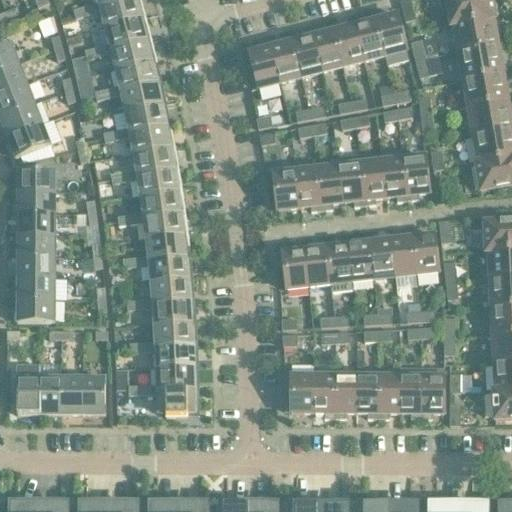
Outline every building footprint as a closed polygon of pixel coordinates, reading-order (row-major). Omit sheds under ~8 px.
[(50,7),(46,0),(35,4),(38,12),(50,7)] [(97,0),(99,6),(86,10),(89,19),(102,15),(100,11),(138,0),(97,0)] [(145,21),(145,19),(143,20),(141,13),(143,13),(139,0),(138,0),(100,11),(102,15),(106,32),(145,21)] [(495,21),(491,0),(450,0),(446,1),(451,29),(495,21)] [(416,23),(410,3),(400,5),(405,26),(416,23)] [(89,19),(86,10),(73,14),(76,23),(89,19)] [(20,19),(17,11),(6,16),(9,23),(20,19)] [(0,26),(9,23),(6,16),(0,18),(0,26)] [(397,18),(386,21),(385,16),(374,19),(385,60),(387,70),(409,64),(397,18)] [(385,60),(374,19),(364,21),(365,26),(355,29),(364,65),(385,60)] [(148,41),(146,35),(149,34),(145,21),(106,32),(111,48),(98,51),(100,60),(113,57),(112,52),(151,43),(150,41),(148,41)] [(497,47),(499,44),(498,37),(495,34),(493,23),(495,22),(495,21),(451,29),(451,30),(453,30),(458,56),(498,49),(497,47)] [(364,65),(355,29),(344,32),(343,27),(333,29),(343,71),(364,65)] [(343,71),(333,29),(322,32),(323,37),(313,40),(322,76),(343,71)] [(322,76),(313,40),(303,42),(301,37),(291,40),(301,82),(322,76)] [(62,52),(59,40),(51,42),(55,54),(62,52)] [(301,82),(291,40),(280,43),(281,48),(271,51),(280,87),(301,82)] [(154,63),(152,56),(154,55),(151,43),(112,52),(113,57),(117,73),(156,64),(156,62),(154,63)] [(426,62),(421,44),(411,47),(416,65),(426,62)] [(0,74),(18,67),(11,47),(0,51),(0,74)] [(503,77),(501,64),(502,61),(501,54),(498,52),(498,49),(458,56),(463,84),(503,77)] [(100,60),(98,51),(85,54),(87,64),(100,60)] [(280,87),(271,51),(249,56),(259,93),(280,87)] [(65,63),(62,52),(55,54),(58,65),(65,63)] [(430,80),(426,62),(416,65),(420,82),(430,80)] [(159,84),(157,77),(159,77),(156,64),(117,73),(121,90),(122,94),(161,85),(161,84),(159,84)] [(0,98),(27,88),(18,67),(0,74),(0,98)] [(508,104),(506,92),(507,89),(506,82),(503,80),(503,77),(463,84),(468,112),(508,104)] [(73,94),(70,83),(62,84),(65,96),(73,94)] [(163,106),(162,99),(164,99),(161,85),(122,94),(121,90),(108,93),(110,102),(123,99),(126,116),(166,108),(166,106),(163,106)] [(0,121),(34,108),(27,88),(0,98),(0,121)] [(110,102),(108,93),(95,96),(97,105),(110,102)] [(76,106),(73,94),(65,96),(68,108),(76,106)] [(410,105),(408,95),(395,97),(396,108),(410,105)] [(396,108),(395,97),(381,100),(383,110),(396,108)] [(431,118),(429,100),(419,101),(421,119),(431,118)] [(367,113),(366,103),(352,105),(354,116),(367,113)] [(511,132),(511,118),(510,117),(508,104),(468,112),(473,139),(511,132)] [(354,116),(352,105),(339,108),(340,118),(354,116)] [(42,128),(34,108),(0,121),(8,141),(42,128)] [(169,120),(166,108),(126,116),(130,132),(117,135),(119,144),(132,141),(131,137),(170,128),(170,127),(168,128),(166,121),(169,120)] [(325,121),(323,111),(309,113),(311,123),(325,121)] [(412,122),(410,111),(397,114),(398,124),(412,122)] [(311,123),(309,113),(296,116),(298,126),(311,123)] [(398,124),(397,114),(383,116),(385,127),(398,124)] [(433,137),(431,118),(421,119),(423,138),(433,137)] [(369,129),(368,119),(354,122),(356,132),(369,129)] [(272,131),(271,121),(257,123),(258,133),(272,131)] [(356,132),(354,122),(340,124),(342,134),(356,132)] [(327,137),(325,127),(311,130),(313,140),(327,137)] [(50,149),(42,128),(8,141),(16,162),(50,149)] [(172,150),(171,143),(173,142),(170,128),(131,137),(132,141),(135,158),(174,151),(174,149),(172,150)] [(313,140),(311,130),(298,132),(300,142),(313,140)] [(511,132),(473,139),(478,166),(475,166),(476,167),(511,160),(511,132)] [(119,144),(117,135),(103,137),(105,147),(119,144)] [(275,147),(274,137),(260,139),(262,150),(275,147)] [(86,154),(84,142),(76,144),(78,156),(86,154)] [(176,171),(175,164),(177,164),(174,151),(135,158),(138,174),(124,177),(126,186),(139,184),(138,179),(178,173),(178,171),(176,171)] [(89,166),(86,154),(78,156),(81,167),(89,166)] [(408,205),(403,162),(402,154),(381,157),(381,165),(386,202),(396,201),(397,206),(408,205)] [(443,173),(441,155),(431,156),(433,175),(443,173)] [(430,197),(425,160),(403,162),(408,205),(419,204),(418,198),(430,197)] [(511,189),(511,160),(476,167),(481,196),(511,189)] [(386,202),(381,165),(360,167),(365,210),(376,209),(375,203),(386,202)] [(365,210),(360,167),(339,170),(343,207),(353,206),(354,211),(365,210)] [(343,207),(339,170),(317,172),(322,215),(333,214),(332,208),(343,207)] [(322,215),(317,172),(296,175),(300,212),(311,211),(311,216),(322,215)] [(179,193),(178,186),(180,186),(178,173),(138,179),(139,184),(142,200),(182,194),(181,193),(179,193)] [(55,196),(55,174),(18,174),(18,196),(55,196)] [(300,212),(296,175),(273,177),(278,215),(300,212)] [(126,186),(124,177),(111,179),(113,188),(126,186)] [(447,207),(445,186),(435,187),(437,208),(447,207)] [(182,215),(181,208),(184,208),(182,194),(142,200),(144,217),(131,219),(132,228),(145,227),(145,222),(185,216),(185,215),(182,215)] [(55,218),(55,196),(18,196),(18,218),(55,218)] [(96,217),(94,205),(86,206),(88,218),(96,217)] [(185,237),(184,230),(187,230),(185,216),(145,222),(145,227),(148,243),(188,238),(188,237),(185,237)] [(98,229),(96,217),(88,218),(90,230),(98,229)] [(55,240),(55,218),(18,218),(18,240),(55,240)] [(132,228),(131,219),(118,221),(119,230),(132,228)] [(452,246),(449,225),(439,226),(441,248),(452,246)] [(511,254),(511,225),(484,227),(486,255),(511,254)] [(439,276),(435,239),(423,240),(422,235),(412,236),(416,279),(439,276)] [(416,279),(412,236),(401,237),(401,243),(391,244),(395,281),(416,279)] [(188,259),(187,252),(189,252),(188,238),(148,243),(150,260),(136,261),(137,271),(151,269),(150,265),(190,261),(190,259),(188,259)] [(55,261),(55,240),(18,240),(18,261),(55,261)] [(395,281),(391,244),(380,245),(380,240),(369,241),(374,284),(395,281)] [(374,284),(369,241),(358,242),(358,247),(348,249),(352,286),(374,284)] [(348,249),(337,250),(337,245),(326,246),(331,289),(332,300),(353,297),(352,286),(348,249)] [(331,289),(326,246),(315,247),(316,253),(305,254),(309,291),(331,289)] [(101,261),(100,249),(92,249),(93,261),(101,261)] [(309,291),(305,254),(283,256),(287,294),(309,291)] [(511,254),(486,255),(486,256),(488,256),(490,283),(511,282),(511,254)] [(55,283),(55,261),(18,261),(18,283),(55,283)] [(103,272),(101,261),(93,261),(95,273),(103,272)] [(137,271),(136,261),(123,263),(124,272),(137,271)] [(190,281),(189,274),(192,274),(190,261),(150,265),(151,269),(152,286),(192,282),(192,281),(190,281)] [(456,285),(454,266),(444,268),(446,286),(456,285)] [(194,296),(192,282),(152,286),(154,303),(140,304),(141,314),(154,313),(154,308),(194,305),(194,303),(192,303),(191,296),(194,296)] [(511,310),(511,282),(490,283),(491,311),(511,310)] [(55,304),(55,283),(18,283),(18,304),(55,304)] [(458,303),(456,285),(446,286),(448,304),(458,303)] [(106,304),(105,292),(97,293),(98,305),(106,304)] [(55,327),(55,304),(18,304),(18,327),(55,327)] [(107,316),(106,304),(98,305),(99,316),(107,316)] [(141,314),(140,304),(127,305),(127,315),(141,314)] [(195,318),(194,305),(154,308),(154,313),(155,329),(196,327),(196,325),(194,325),(193,318),(195,318)] [(511,338),(511,310),(491,311),(493,339),(511,338)] [(435,326),(434,315),(421,316),(421,326),(435,326)] [(421,326),(421,316),(407,317),(407,327),(421,326)] [(378,329),(378,318),(364,319),(364,330),(378,329)] [(392,328),(391,318),(378,318),(378,329),(392,328)] [(349,330),(348,320),(334,321),(335,331),(349,330)] [(335,331),(334,321),(320,322),(321,332),(335,331)] [(296,333),(296,323),(282,324),(282,334),(296,333)] [(455,341),(455,323),(444,323),(444,341),(455,341)] [(195,347),(194,340),(197,340),(196,327),(155,329),(156,346),(143,347),(144,356),(157,356),(157,351),(197,349),(197,347),(195,347)] [(422,343),(421,332),(408,333),(408,344),(422,343)] [(436,342),(435,332),(421,332),(422,343),(436,342)] [(392,344),(392,334),(378,335),(379,345),(392,344)] [(379,345),(378,335),(364,336),(365,346),(379,345)] [(20,344),(20,336),(8,336),(8,344),(20,344)] [(108,344),(108,336),(96,336),(96,344),(108,344)] [(335,348),(335,337),(321,338),(322,348),(335,348)] [(349,347),(349,337),(335,337),(335,348),(349,347)] [(511,338),(493,339),(494,367),(511,366),(511,338)] [(297,350),(297,339),(283,340),(283,351),(297,350)] [(455,359),(455,341),(444,341),(444,359),(455,359)] [(144,356),(143,347),(130,347),(130,357),(144,356)] [(198,362),(197,349),(157,351),(157,356),(158,372),(198,371),(198,369),(196,370),(195,363),(198,362)] [(511,366),(494,367),(496,394),(493,395),(511,394),(511,366)] [(198,384),(198,371),(158,372),(158,389),(144,390),(144,399),(158,399),(158,394),(199,393),(199,392),(196,392),(196,385),(198,384)] [(433,418),(444,418),(444,372),(422,372),(422,380),(422,423),(433,423),(433,418)] [(460,397),(461,379),(450,379),(450,397),(460,397)] [(314,418),(314,380),(285,380),(285,381),(284,382),(284,404),(284,414),(291,414),(291,417),(314,418)] [(335,423),(335,380),(314,380),(314,418),(324,418),(324,423),(335,423)] [(357,418),(357,380),(335,380),(335,423),(346,423),(346,418),(357,418)] [(378,423),(378,380),(357,380),(357,418),(367,418),(367,423),(378,423)] [(400,418),(400,380),(378,380),(378,423),(389,423),(389,418),(400,418)] [(422,423),(422,380),(400,380),(400,418),(411,418),(411,423),(422,423)] [(40,419),(40,382),(17,382),(17,419),(40,419)] [(62,419),(62,382),(40,382),(40,419),(62,419)] [(83,419),(83,382),(62,382),(62,419),(83,419)] [(105,419),(105,382),(83,382),(83,419),(105,419)] [(144,399),(144,390),(129,390),(129,400),(144,399)] [(199,416),(199,393),(158,394),(158,399),(159,416),(166,416),(166,421),(187,421),(187,416),(199,416)] [(511,423),(511,394),(493,395),(495,424),(511,423)] [(460,430),(461,409),(450,409),(450,430),(460,430)]
